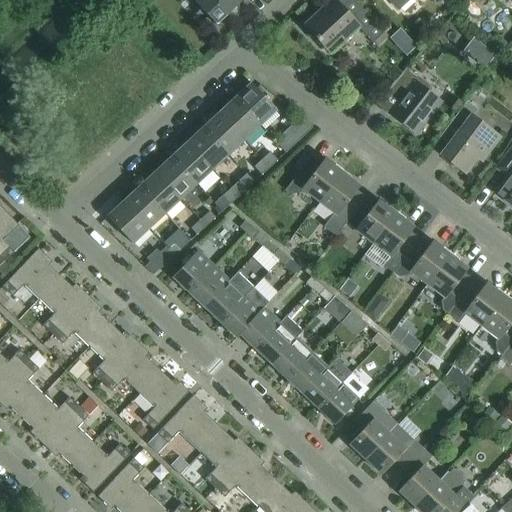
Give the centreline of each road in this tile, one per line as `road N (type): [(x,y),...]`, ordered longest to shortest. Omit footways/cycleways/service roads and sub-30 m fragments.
road 1 (residential): [(60,219),(366,511)]
road 2 (residential): [(511,252),(240,44)]
road 3 (residential): [(60,219),(240,44)]
